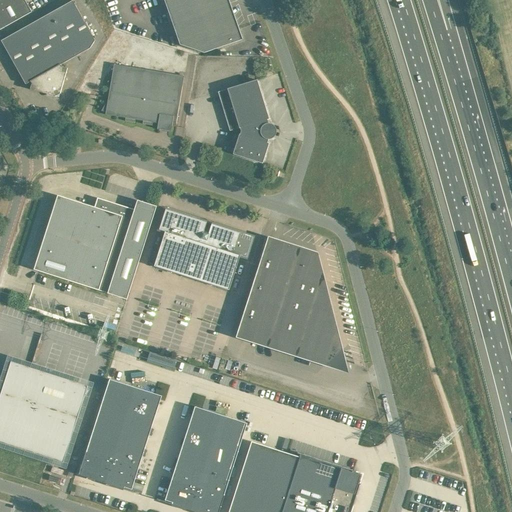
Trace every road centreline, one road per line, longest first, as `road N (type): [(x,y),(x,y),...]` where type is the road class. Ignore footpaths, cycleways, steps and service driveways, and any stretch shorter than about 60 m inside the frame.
road 1 (motorway): [(401,0),(511,393)]
road 2 (unclassified): [(394,511),(402,447),(344,234),(286,209)]
road 3 (unclassified): [(286,209),(115,156),(26,164)]
road 4 (motorway): [(511,287),(440,35)]
road 5 (unclassified): [(286,209),(311,132),(267,0)]
